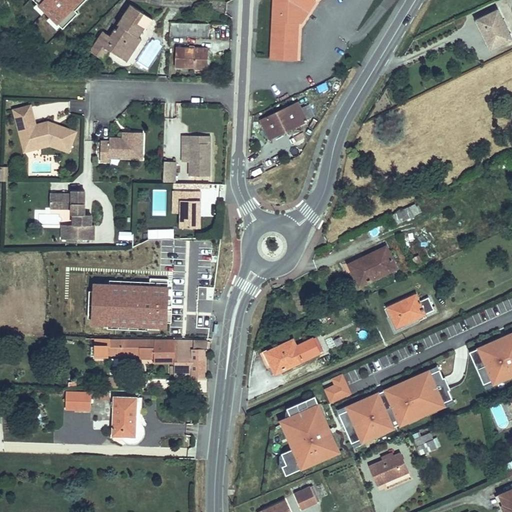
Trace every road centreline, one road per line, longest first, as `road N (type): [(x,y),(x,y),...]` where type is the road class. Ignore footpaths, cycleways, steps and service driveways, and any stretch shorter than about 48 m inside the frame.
road 1 (secondary): [(291,232),(325,191),(338,134),(415,0)]
road 2 (secondary): [(214,511),(232,322),(257,264)]
road 3 (residential): [(103,101),(119,86),(241,91)]
road 4 (residential): [(241,91),(238,184),(258,226)]
